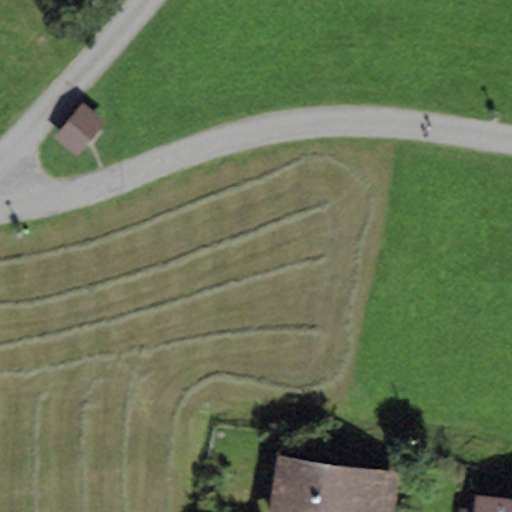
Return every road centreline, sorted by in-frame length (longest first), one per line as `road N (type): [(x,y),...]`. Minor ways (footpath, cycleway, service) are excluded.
road 1 (unclassified): [(0,203),(68,193),(227,138),(312,123),(392,122),(511,141)]
road 2 (residential): [(140,0),(0,175)]
